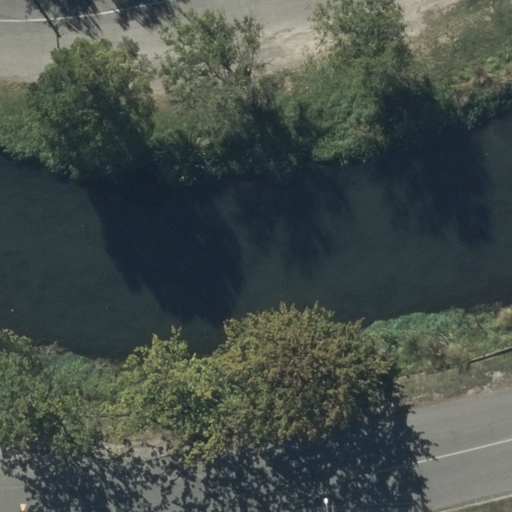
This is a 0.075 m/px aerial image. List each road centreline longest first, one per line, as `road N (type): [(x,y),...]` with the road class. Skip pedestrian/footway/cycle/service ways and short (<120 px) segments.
road 1 (residential): [(511,444),(312,495),(200,511)]
road 2 (residential): [(0,21),(85,18),(178,0)]
